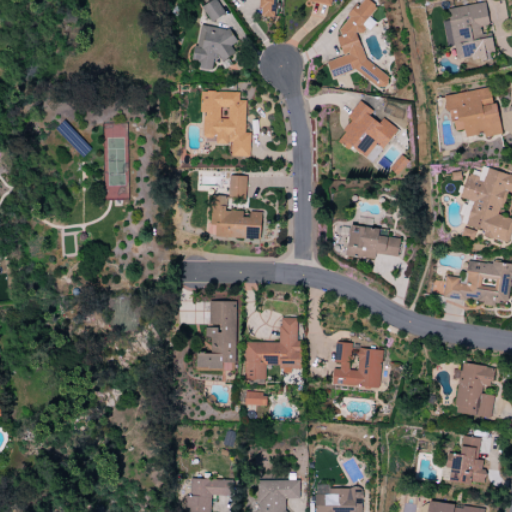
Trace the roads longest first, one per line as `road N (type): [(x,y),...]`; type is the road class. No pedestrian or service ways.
road 1 (residential): [(179,274),(304,276),(419,326),(511,343)]
road 2 (residential): [(304,276),(304,169),(285,68)]
